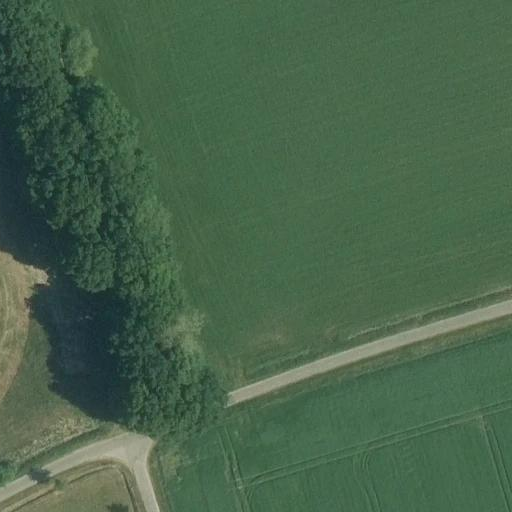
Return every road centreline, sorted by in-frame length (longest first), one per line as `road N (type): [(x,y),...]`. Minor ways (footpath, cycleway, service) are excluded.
road 1 (unclassified): [(130,438),(511,310)]
road 2 (unclassified): [(0,494),(130,438)]
